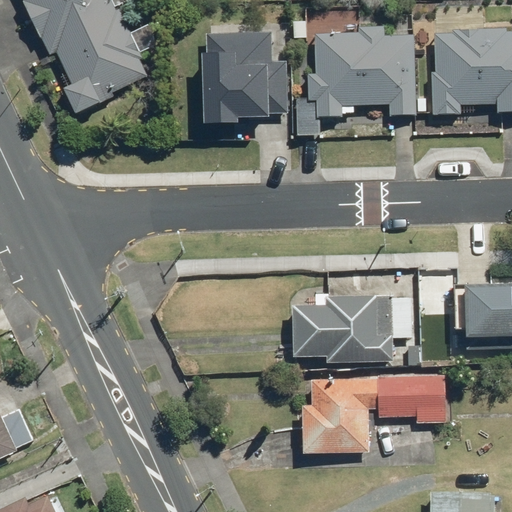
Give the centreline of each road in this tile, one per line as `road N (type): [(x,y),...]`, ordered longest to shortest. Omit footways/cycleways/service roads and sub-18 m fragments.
road 1 (residential): [(511,198),(30,213)]
road 2 (tertiary): [(30,213),(172,511)]
